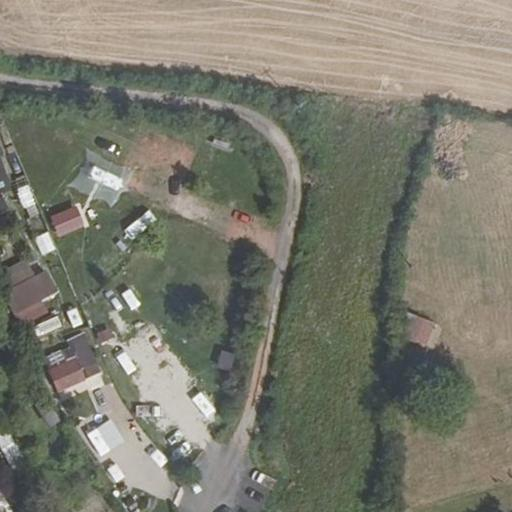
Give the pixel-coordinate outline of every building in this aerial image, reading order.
[(0,215),(3,215),(0,201),(0,194),(9,192),(0,159),(0,215)] [(89,193),(110,201),(114,189),(93,182),(89,193)] [(59,239),(86,226),(75,205),(48,219),(59,239)] [(0,272),(0,279),(22,327),(48,315),(41,301),(56,294),(46,271),(34,277),(26,261),(0,272)] [(397,341),(430,346),(434,320),(401,315),(397,341)] [(69,345),(39,359),(56,395),(102,374),(82,332),(66,339),(69,345)] [(0,434),(0,447),(9,466),(23,459),(8,431),(0,434)]
